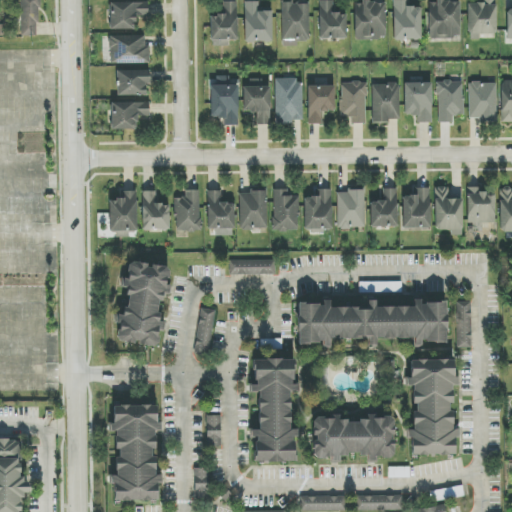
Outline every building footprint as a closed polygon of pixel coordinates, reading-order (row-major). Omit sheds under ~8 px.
[(38,0),(21,0),(21,36),(38,36),(38,0)] [(346,14),(332,14),(332,0),(319,1),(320,39),(347,39),(346,14)] [(422,39),(421,7),(407,7),(407,0),(392,0),(393,40),(422,39)] [(480,34),(496,34),(495,0),(480,0),(480,4),(468,4),(468,40),(480,40),(480,34)] [(245,1),(244,41),(272,42),(273,12),(258,11),(258,2),(245,1)] [(460,1),(429,1),(429,38),(460,38),(460,1)] [(238,40),(237,2),(223,2),(223,15),(210,16),(210,41),(238,40)] [(354,3),(355,40),(386,39),(385,2),(354,3)] [(109,4),(110,30),(135,29),(135,17),(148,16),(147,3),(109,4)] [(281,3),(282,47),(298,47),(298,41),(310,41),(309,3),(281,3)] [(149,63),(149,46),(145,46),(145,36),(109,37),(110,64),(149,63)] [(116,95),(147,96),(148,71),(117,70),(116,95)] [(210,118),(224,119),(224,125),(238,126),(239,85),(227,85),(227,77),(217,76),(217,86),(211,86),(210,118)] [(296,84),(296,78),(275,79),(276,123),(303,123),(302,84),(296,84)] [(501,123),(511,122),(511,80),(500,81),(501,123)] [(463,81),(437,81),(438,123),(453,123),(453,116),(463,116),(463,81)] [(350,124),(366,124),(367,83),(341,82),(340,117),(350,117),(350,124)] [(431,83),(404,83),(404,117),(419,116),(419,123),(432,123),(431,83)] [(468,118),(479,118),(479,122),(497,122),(496,83),(468,83),(468,118)] [(399,84),(372,84),(372,122),(400,122),(399,84)] [(269,86),(243,86),(243,114),(257,113),(257,126),(270,126),(269,86)] [(307,86),(308,125),(322,124),(322,112),(335,112),(335,86),(307,86)] [(111,104),(111,130),(137,130),(137,117),(149,117),(149,103),(111,104)] [(462,199),(451,200),(451,187),(434,188),(435,231),(451,230),(452,236),(462,236),(462,199)] [(266,188),(250,188),(250,194),(239,194),(240,230),(267,229),(266,188)] [(402,196),(402,228),(429,229),(430,189),(415,188),(414,196),(402,196)] [(511,200),(511,188),(499,188),(499,232),(511,231),(511,200)] [(370,227),(397,227),(397,189),(383,189),(383,201),(370,201),(370,227)] [(467,224),(495,223),(494,189),(466,190),(467,224)] [(273,232),(299,231),(299,196),(288,197),(287,190),(273,190),(273,232)] [(304,197),(304,230),(332,229),(331,190),(316,190),(316,197),(304,197)] [(109,232),(137,231),(136,191),(121,192),(121,200),(109,200),(109,232)] [(169,230),(169,205),(156,205),(155,191),(142,191),(142,230),(169,230)] [(175,198),(175,232),(201,232),(200,191),(185,191),(185,198),(175,198)] [(207,229),(235,229),(234,203),(221,203),(220,191),(207,191),(207,229)] [(365,229),(364,191),(337,191),(337,229),(365,229)] [(275,275),(275,260),(229,261),(229,276),(275,275)] [(158,347),(161,322),(157,321),(161,293),(166,294),(169,268),(129,262),(127,279),(122,279),(120,287),(128,288),(124,316),(120,315),(116,341),(158,347)] [(401,282),(359,283),(359,293),(401,292),(401,282)] [(446,343),(445,302),(421,303),(413,297),(413,306),(375,308),(375,301),(367,301),(367,307),(330,309),(329,296),(323,303),(297,304),(299,345),(323,344),(323,349),(330,348),(330,340),(367,338),(367,346),(373,346),(378,339),(413,338),(413,348),(421,347),(421,338),(427,344),(446,343)] [(470,346),(471,303),(456,302),(455,346),(470,346)] [(214,310),(200,309),(195,353),(209,355),(214,310)] [(255,462),(294,462),(294,437),(297,437),(297,430),(289,430),(290,392),(294,392),(294,360),(254,359),(254,386),(250,386),(250,392),(258,392),(258,430),(250,430),(250,438),(255,438),(255,462)] [(455,455),(455,429),(452,430),(452,412),(451,412),(451,386),(454,386),(454,360),(409,361),(409,387),(413,387),(413,413),(412,413),(412,430),(406,430),(406,440),(411,440),(411,456),(455,455)] [(158,500),(158,475),(155,475),(154,431),(157,431),(157,405),(112,406),(112,432),(115,432),(116,475),(109,475),(109,484),(114,484),(114,501),(158,500)] [(221,416),(206,416),(206,450),(221,450),(221,416)] [(392,418),(369,418),(369,421),(338,421),(338,418),(313,418),(313,459),(330,459),(330,463),(339,464),(339,455),(367,455),(367,463),(376,463),(376,458),(394,458),(394,440),(392,440),(392,418)] [(0,511),(20,511),(19,496),(28,496),(27,480),(21,480),(19,440),(0,440),(0,511)] [(389,478),(410,478),(410,467),(389,467),(389,478)] [(195,500),(209,499),(208,468),(194,469),(195,500)] [(432,502),(460,497),(458,488),(431,492),(432,502)] [(346,511),(345,496),(301,497),(301,511),(346,511)] [(402,496),(357,496),(357,511),(402,511),(402,496)]
